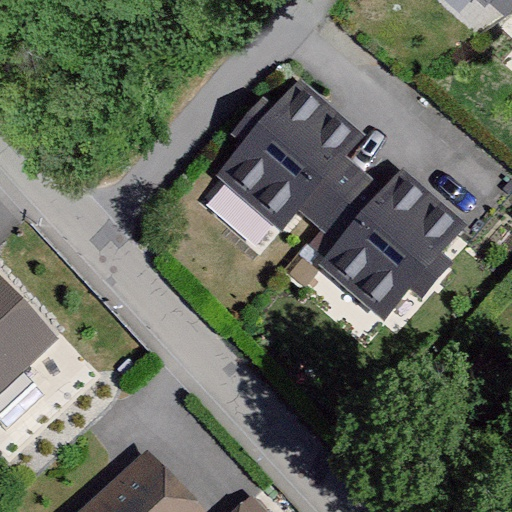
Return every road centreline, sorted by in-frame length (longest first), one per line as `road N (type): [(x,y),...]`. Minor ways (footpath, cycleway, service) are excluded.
road 1 (residential): [(307,511),(39,218)]
road 2 (residential): [(247,0),(39,218)]
